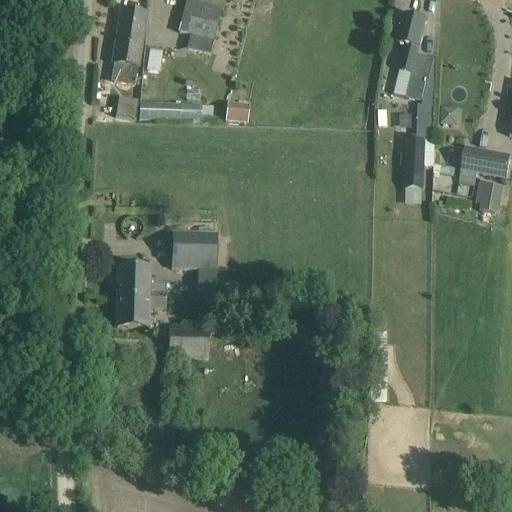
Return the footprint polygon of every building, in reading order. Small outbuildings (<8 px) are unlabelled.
[(187,0),(179,34),(190,37),(187,51),(211,57),(223,12),(226,0),(187,0)] [(116,85),(135,88),(144,28),(140,27),(142,15),(121,11),(113,66),(119,67),(116,85)] [(406,100),(424,104),(434,61),(418,57),(427,22),(405,16),(400,36),(398,46),(406,48),(399,73),(412,76),(406,100)] [(186,91),(186,102),(201,103),(201,92),(186,91)] [(115,119),(135,122),(139,103),(118,100),(115,119)] [(139,123),(201,126),(201,123),(202,109),(202,107),(140,104),(139,123)] [(225,123),(248,126),(250,108),(227,105),(225,123)] [(418,108),(416,140),(433,141),(434,109),(418,108)] [(443,108),(443,125),(460,126),(460,109),(443,108)] [(202,109),(201,123),(212,123),(212,109),(202,109)] [(408,142),(406,191),(423,192),(425,143),(408,142)] [(477,176),(507,182),(511,159),(464,150),(459,185),(475,188),(477,176)] [(435,166),(434,174),(453,177),(455,169),(435,166)] [(480,212),(500,215),(503,189),(484,187),(480,212)] [(196,296),(214,297),(218,237),(174,234),(172,270),(197,272),(196,296)] [(118,270),(117,300),(165,301),(166,282),(148,281),(148,271),(118,270)] [(165,301),(117,300),(117,330),(137,330),(147,331),(147,311),(165,311),(165,301)] [(168,328),(167,360),(209,362),(210,330),(168,328)] [(386,336),(372,335),(372,375),(386,375),(386,336)]
